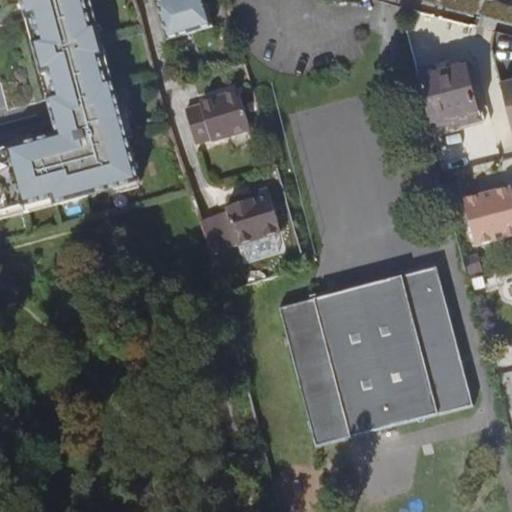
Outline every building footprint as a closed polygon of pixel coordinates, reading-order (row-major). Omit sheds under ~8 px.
[(0,0),(0,213),(49,200),(50,207),(56,205),(83,198),(105,192),(134,184),(136,184),(125,140),(118,109),(112,82),(107,83),(101,59),(106,58),(98,26),(93,27),(88,3),(93,2),(92,0),(0,0)] [(207,0),(164,0),(157,2),(169,41),(215,27),(207,0)] [(93,27),(98,26),(93,2),(88,3),(93,27)] [(107,83),(112,82),(106,58),(101,59),(107,83)] [(422,80),(437,139),(484,127),(474,90),(477,86),(473,69),(469,68),(440,75),(436,72),(427,75),(426,79),(422,80)] [(511,85),(503,88),(511,123),(511,85)] [(250,131),(239,93),(201,104),(202,106),(187,111),(196,144),(212,140),(212,142),(250,131)] [(118,109),(125,140),(130,138),(123,108),(118,109)] [(134,184),(105,192),(106,197),(134,189),(134,184)] [(269,192),(252,197),(254,202),(245,205),(228,210),(239,248),(282,234),(269,192)] [(0,213),(0,220),(26,214),(50,207),(49,200),(0,213)] [(211,256),(217,275),(245,267),(239,248),(211,256)] [(465,258),(469,273),(481,270),(477,255),(465,258)] [(477,409),(440,270),(283,310),(319,449),(477,409)]
